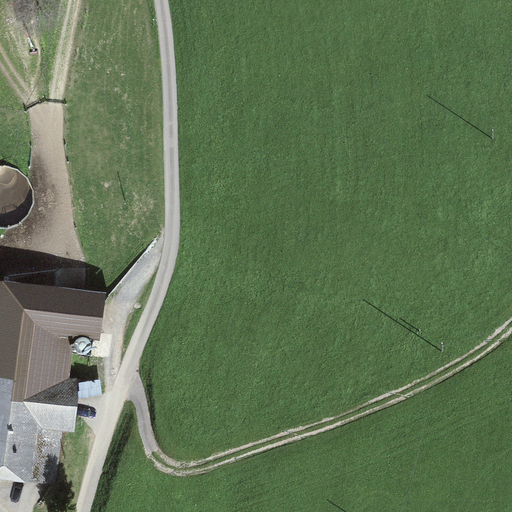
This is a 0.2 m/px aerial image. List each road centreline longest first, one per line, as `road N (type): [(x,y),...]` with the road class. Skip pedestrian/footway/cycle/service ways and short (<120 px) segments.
road 1 (unclassified): [(82,511),(168,236),(158,0)]
road 2 (track): [(125,368),(153,453),(172,466),(200,465),(425,381),(511,324)]
road 3 (track): [(64,0),(47,94),(42,256)]
